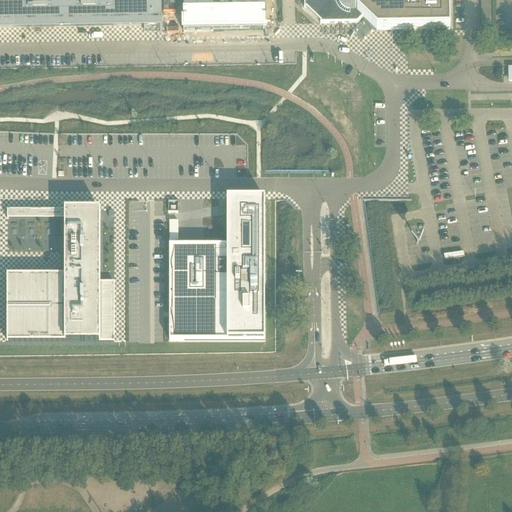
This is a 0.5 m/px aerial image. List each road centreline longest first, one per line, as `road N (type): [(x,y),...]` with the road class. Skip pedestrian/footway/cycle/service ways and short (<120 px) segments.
road 1 (unclassified): [(393,83),(316,46),(0,50)]
road 2 (primary): [(0,429),(326,416)]
road 3 (primary): [(313,374),(0,386)]
road 4 (unclassified): [(309,185),(0,184)]
road 5 (unclassified): [(241,511),(304,476),(511,448)]
road 6 (primary): [(326,416),(511,396)]
road 7 (primary): [(511,352),(337,372)]
road 8 (unclassified): [(333,185),(382,178),(391,167),(393,83)]
